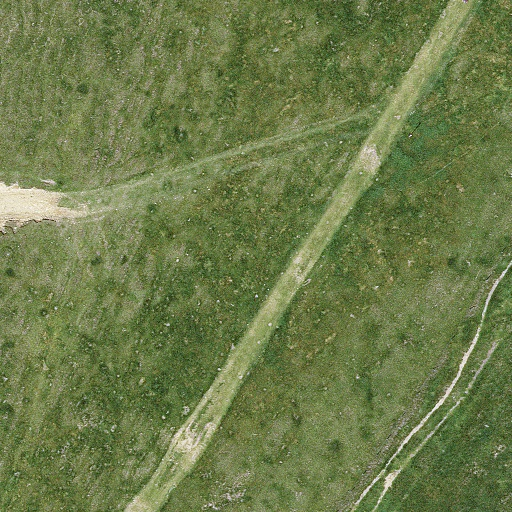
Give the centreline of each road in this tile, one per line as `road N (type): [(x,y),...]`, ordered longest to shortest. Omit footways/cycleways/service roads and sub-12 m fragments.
road 1 (track): [(390,115),(143,511)]
road 2 (track): [(0,201),(78,206),(167,186),(350,115),(390,115)]
